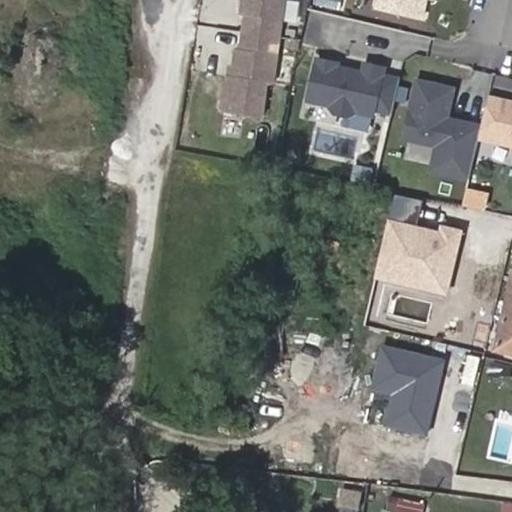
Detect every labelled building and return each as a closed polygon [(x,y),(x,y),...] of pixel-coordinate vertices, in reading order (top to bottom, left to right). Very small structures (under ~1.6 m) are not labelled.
[(270,85),(282,0),(241,0),(239,15),(243,16),(238,49),(234,48),(229,76),(226,75),(220,112),(259,118),(264,84),(270,85)] [(338,13),(341,0),(312,0),(311,7),(338,13)] [(421,17),(424,0),(377,0),(376,6),(421,17)] [(390,115),(398,81),(381,77),(383,70),(361,65),(358,77),(354,76),(355,73),(334,68),(335,65),(314,60),(305,101),(325,106),(332,114),(345,117),(355,113),(370,116),(371,111),(390,115)] [(477,140),(480,128),(445,120),(452,91),(416,82),(403,139),(432,146),(426,171),(468,181),(477,140)] [(511,147),(511,104),(487,98),(480,128),(477,140),(511,147)] [(351,180),(370,182),(372,165),(353,163),(351,180)] [(496,234),(465,227),(460,245),(492,252),(496,234)] [(511,279),(496,348),(511,351),(511,279)] [(287,391),(272,386),(265,411),(280,415),(287,391)] [(340,488),(337,506),(357,509),(360,491),(340,488)] [(395,511),(422,511),(424,503),(398,498),(395,511)]
